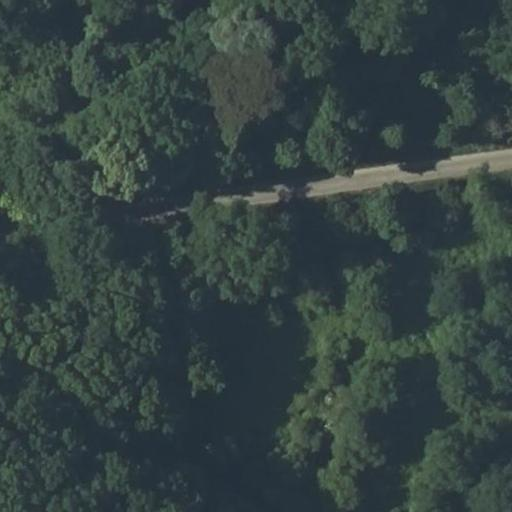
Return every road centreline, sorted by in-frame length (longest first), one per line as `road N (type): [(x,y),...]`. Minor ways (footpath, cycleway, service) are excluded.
road 1 (unclassified): [(0,240),(511,167)]
road 2 (unclassified): [(0,366),(253,511)]
